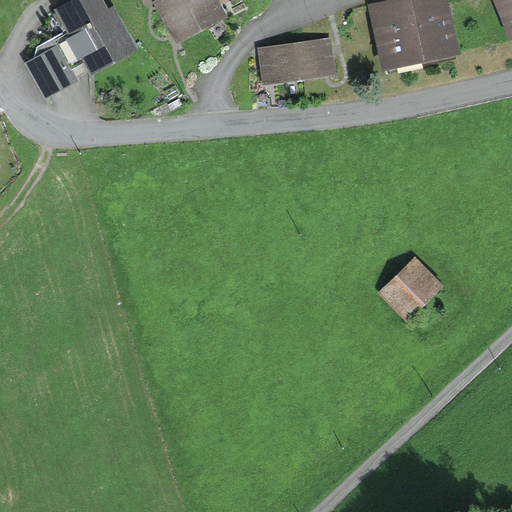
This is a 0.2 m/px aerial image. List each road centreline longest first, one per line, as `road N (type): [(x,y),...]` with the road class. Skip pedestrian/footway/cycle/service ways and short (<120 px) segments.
road 1 (residential): [(511,81),(325,117),(108,134),(53,132),(0,94)]
road 2 (residential): [(322,511),(511,333)]
